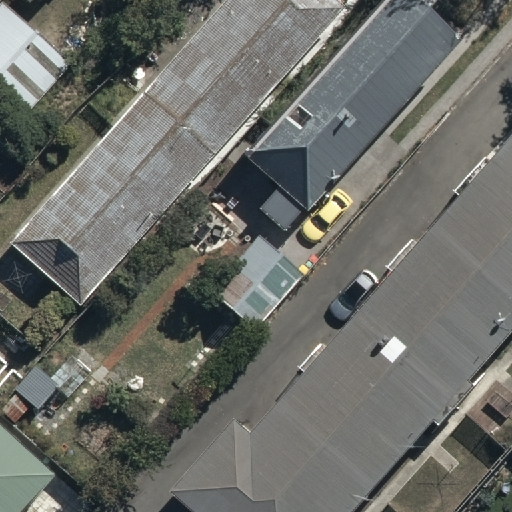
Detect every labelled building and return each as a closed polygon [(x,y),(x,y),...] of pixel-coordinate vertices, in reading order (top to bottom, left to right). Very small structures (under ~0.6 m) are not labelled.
[(329,0),(236,0),(14,245),(81,306),(346,15),(329,0)] [(434,10),(422,0),(387,0),(244,167),(273,192),(255,213),(282,237),(300,216),(306,221),(452,51),(422,25),(434,10)] [(5,10),(0,16),(0,118),(12,130),(69,68),(5,10)] [(511,148),(250,443),(237,431),(174,502),(186,511),(361,511),(434,431),(436,434),(471,395),(468,393),(511,342),(511,148)] [(257,238),(219,281),(264,322),(303,279),(257,238)] [(0,511),(27,511),(57,480),(0,428),(0,511)]
